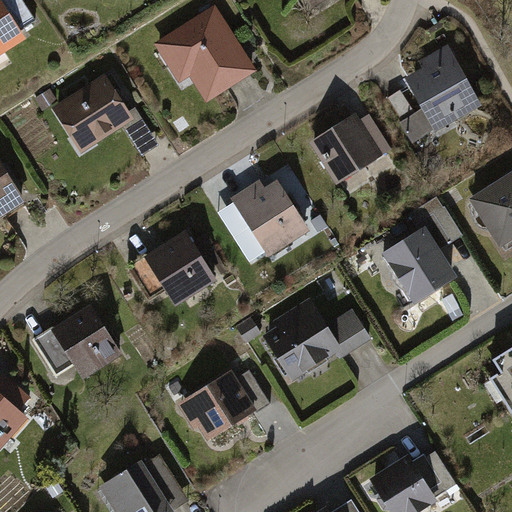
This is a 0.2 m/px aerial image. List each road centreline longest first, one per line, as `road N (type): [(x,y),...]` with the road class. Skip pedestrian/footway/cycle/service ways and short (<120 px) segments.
road 1 (residential): [(379,49),(64,279),(0,343)]
road 2 (residential): [(511,310),(395,384),(255,511)]
